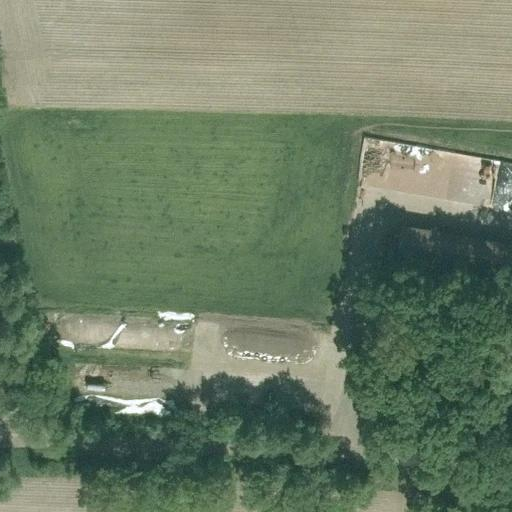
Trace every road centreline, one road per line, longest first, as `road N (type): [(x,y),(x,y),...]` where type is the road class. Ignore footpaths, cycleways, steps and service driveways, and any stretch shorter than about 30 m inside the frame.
road 1 (unclassified): [(511,478),(26,433)]
road 2 (unclassified): [(0,310),(26,433)]
